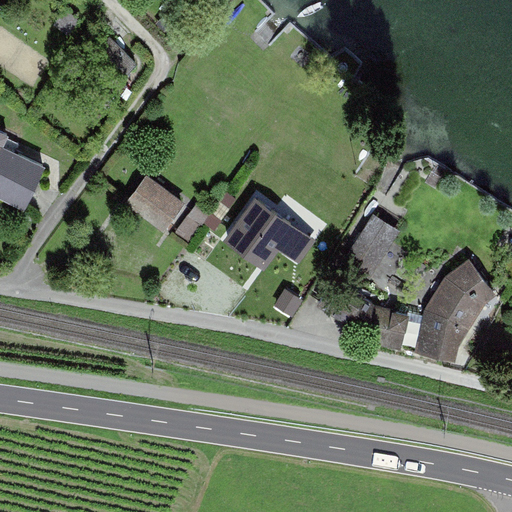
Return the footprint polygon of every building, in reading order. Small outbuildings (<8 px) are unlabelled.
[(66,11),(58,23),(69,31),(78,20),(66,11)] [(177,18),(171,13),(164,21),(169,26),(177,18)] [(78,68),(83,73),(78,77),(84,82),(88,78),(104,95),(137,64),(111,37),(78,68)] [(48,165),(0,144),(0,194),(30,207),(48,165)] [(183,202),(148,176),(130,200),(164,227),(183,202)] [(275,231),(286,216),(261,197),(217,257),(242,275),(275,231)] [(200,205),(194,213),(204,221),(210,213),(200,205)] [(375,215),(368,225),(385,236),(363,271),(369,275),(398,229),(375,215)] [(306,231),(286,216),(275,231),(295,246),(306,231)] [(190,217),(178,232),(189,240),(201,224),(190,217)] [(363,271),(385,236),(368,225),(346,260),(363,271)] [(420,349),(454,357),(456,344),(485,298),(487,298),(494,292),(471,262),(450,277),(450,280),(432,309),(429,309),(428,315),(409,311),(409,313),(373,306),(373,303),(363,297),(365,294),(350,284),(348,287),(335,278),(320,301),(373,335),(373,338),(401,345),(402,343),(420,347),(420,349)]
